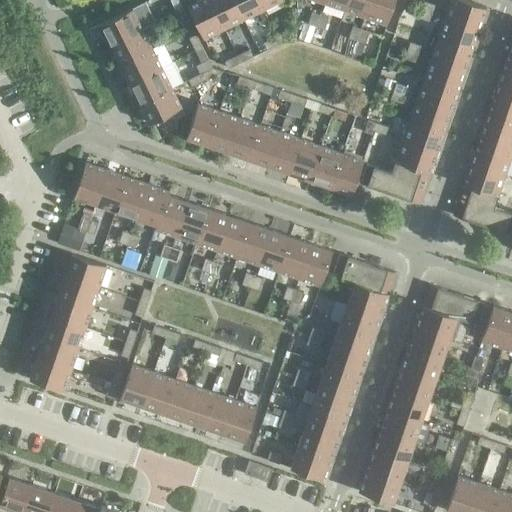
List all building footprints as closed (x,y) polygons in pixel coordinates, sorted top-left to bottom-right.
[(183,8),(178,0),(169,0),(176,12),(183,8)] [(223,29),(209,0),(200,0),(187,6),(204,39),(223,29)] [(243,19),(233,0),(209,0),(223,29),(243,19)] [(263,10),(258,0),(233,0),(243,19),(263,10)] [(282,0),(258,0),(263,10),(282,0)] [(347,0),(324,0),(323,3),(344,10),(347,0)] [(371,0),(347,0),(344,10),(365,17),(371,0)] [(394,0),(371,0),(365,17),(386,25),(394,0)] [(486,8),(464,0),(449,0),(444,17),(479,29),(486,8)] [(423,1),(420,10),(433,14),(435,6),(423,1)] [(142,27),(132,8),(100,24),(109,43),(142,27)] [(189,20),(183,8),(176,12),(182,24),(189,20)] [(433,14),(420,10),(418,18),(430,22),(433,14)] [(308,24),(316,27),(320,15),(312,12),(308,24)] [(328,18),(320,15),(316,27),(325,30),(328,18)] [(479,29),(444,17),(437,38),(472,50),(479,29)] [(349,38),(357,40),(361,28),(353,26),(349,38)] [(152,47),(142,27),(109,43),(119,63),(152,47)] [(369,31),(361,28),(357,40),(365,43),(369,31)] [(288,30),(275,36),(279,43),(291,37),(288,30)] [(202,47),(195,34),(188,37),(195,50),(202,47)] [(279,43),(275,36),(263,42),(267,50),(279,43)] [(472,50),(437,38),(430,59),(464,71),(472,50)] [(409,42),(407,50),(419,54),(422,46),(409,42)] [(162,67),(152,47),(119,63),(129,83),(162,67)] [(208,59),(202,47),(195,50),(201,63),(208,59)] [(249,49),(237,55),(240,63),(253,56),(249,49)] [(419,54),(407,50),(404,58),(416,62),(419,54)] [(240,63),(237,55),(224,61),(226,65),(231,67),(240,63)] [(464,71),(430,59),(423,80),(457,92),(464,71)] [(511,62),(505,60),(498,81),(511,85),(511,62)] [(171,87),(162,67),(129,83),(139,103),(171,87)] [(223,71),(213,67),(200,73),(204,80),(223,71)] [(204,80),(200,73),(188,79),(191,87),(204,80)] [(252,80),(239,75),(237,83),(250,87),(252,80)] [(265,84),(252,80),(250,87),(263,92),(265,84)] [(457,92),(423,80),(415,101),(450,113),(457,92)] [(511,85),(498,81),(491,102),(511,108),(511,85)] [(395,83),(393,91),(405,95),(408,87),(395,83)] [(181,107),(171,87),(139,103),(149,123),(181,107)] [(293,94),(280,89),(277,97),(290,102),(293,94)] [(405,95),(393,91),(390,99),(402,103),(405,95)] [(306,98),(293,94),(290,102),(304,106),(306,98)] [(450,113),(415,101),(408,122),(442,134),(450,113)] [(511,108),(491,102),(484,122),(511,131),(511,108)] [(185,138),(206,145),(218,111),(197,103),(185,138)] [(334,108),(321,103),(318,111),(331,116),(334,108)] [(347,113),(334,108),(331,116),(344,120),(347,113)] [(239,118),(218,111),(206,145),(228,152),(239,118)] [(260,125),(239,118),(228,152),(249,159),(260,125)] [(371,134),(373,130),(375,122),(368,120),(363,132),(371,134)] [(388,127),(375,122),(373,130),(385,135),(388,127)] [(442,134),(408,122),(401,143),(435,155),(442,134)] [(511,154),(511,131),(484,122),(477,143),(511,155),(511,154)] [(280,132),(260,125),(249,159),(268,166),(280,132)] [(301,139),(280,132),(268,166),(289,173),(301,139)] [(321,146),(301,139),(289,173),(309,180),(321,146)] [(435,155),(401,143),(394,164),(428,176),(435,155)] [(511,155),(477,143),(470,164),(505,176),(511,155)] [(342,153),(321,146),(309,180),(330,187),(342,153)] [(363,160),(342,153),(330,187),(351,194),(363,160)] [(107,168),(85,161),(73,196),(95,203),(107,168)] [(366,163),(359,183),(418,203),(428,176),(394,164),(391,172),(366,163)] [(505,176),(470,164),(463,185),(498,196),(505,176)] [(127,176),(107,168),(95,203),(116,211),(127,176)] [(148,183),(127,176),(116,211),(136,218),(148,183)] [(169,190),(148,183),(136,218),(156,225),(154,229),(155,229),(169,190)] [(498,196),(463,185),(453,215),(511,234),(511,213),(494,207),(498,196)] [(169,190),(155,229),(176,236),(188,201),(168,194),(169,190)] [(208,208),(188,201),(176,236),(197,243),(208,208)] [(229,215),(208,208),(197,243),(217,250),(229,215)] [(250,222),(229,215),(217,250),(238,257),(250,222)] [(77,227),(85,230),(90,219),(81,216),(77,227)] [(98,222),(90,219),(85,230),(94,233),(98,222)] [(270,229),(250,222),(238,257),(259,264),(270,229)] [(291,236),(270,229),(259,264),(279,271),(291,236)] [(118,241),(126,244),(130,232),(122,230),(118,241)] [(139,235),(130,232),(126,244),(135,247),(139,235)] [(312,243),(291,236),(279,271),(300,278),(312,243)] [(332,250),(312,243),(300,278),(320,285),(332,250)] [(168,259),(172,247),(164,244),(160,256),(168,259)] [(120,263),(135,268),(141,252),(126,247),(120,263)] [(181,250),(172,247),(168,259),(176,262),(181,250)] [(395,272),(339,252),(332,275),(354,282),(388,294),(395,272)] [(106,265),(72,253),(65,274),(99,286),(106,265)] [(161,278),(168,259),(160,256),(154,254),(148,273),(161,278)] [(201,270),(209,273),(213,261),(205,258),(201,270)] [(222,264),(213,261),(209,273),(217,276),(222,264)] [(241,284),(250,287),(254,275),(246,272),(241,284)] [(99,286),(65,274),(58,295),(92,307),(99,286)] [(262,278),(254,275),(250,287),(258,290),(262,278)] [(388,294),(354,282),(347,302),(381,314),(388,294)] [(486,303),(430,284),(422,306),(456,317),(478,325),(486,303)] [(283,298),(291,301),(295,289),(287,286),(283,298)] [(143,288),(139,301),(146,304),(151,291),(143,288)] [(304,292),(295,289),(291,301),(299,304),(304,292)] [(92,307),(58,295),(50,315),(85,327),(92,307)] [(146,304),(139,301),(135,314),(142,317),(146,304)] [(381,314),(347,302),(340,322),(374,334),(381,314)] [(511,313),(511,312),(492,305),(480,339),(501,347),(511,313)] [(456,317),(422,306),(415,325),(450,337),(456,317)] [(511,313),(501,347),(511,350),(511,313)] [(85,327),(50,315),(43,336),(77,348),(85,327)] [(374,334),(340,322),(333,343),(367,355),(374,334)] [(167,329),(154,325),(151,332),(164,337),(167,329)] [(450,337),(415,325),(408,346),(442,358),(450,337)] [(312,327),(309,336),(321,340),(324,331),(312,327)] [(129,329),(125,342),(132,345),(137,331),(129,329)] [(180,334),(167,329),(164,337),(177,341),(180,334)] [(77,348),(43,336),(36,357),(70,369),(77,348)] [(321,340),(309,336),(306,344),(318,348),(321,340)] [(208,343),(195,339),(192,346),(205,351),(208,343)] [(132,345),(125,342),(120,355),(128,358),(132,345)] [(221,348),(208,343),(205,351),(219,355),(221,348)] [(367,355),(333,343),(326,364),(360,375),(367,355)] [(442,358),(408,346),(401,367),(435,378),(442,358)] [(249,357),(236,353),(233,360),(246,365),(249,357)] [(475,356),(471,367),(479,370),(483,359),(475,356)] [(70,369),(36,357),(29,378),(63,390),(70,369)] [(262,362),(249,357),(246,365),(259,369),(262,362)] [(152,371),(131,364),(119,398),(140,405),(152,371)] [(360,375),(326,364),(319,384),(353,396),(360,375)] [(477,379),(479,370),(471,367),(467,366),(464,375),(477,379)] [(435,378),(401,367),(394,387),(428,399),(435,378)] [(298,368),(295,376),(307,381),(310,372),(298,368)] [(115,370),(111,383),(118,385),(123,372),(115,370)] [(173,378),(152,371),(140,405),(161,412),(173,378)] [(307,381),(295,376),(292,385),(304,389),(307,381)] [(194,385),(173,378),(161,412),(182,419),(194,385)] [(118,385),(111,383),(106,396),(114,398),(118,385)] [(353,396),(319,384),(312,405),(346,417),(353,396)] [(215,392),(194,385),(182,419),(203,426),(215,392)] [(428,399),(394,387),(387,408),(421,420),(428,399)] [(235,399),(215,392),(203,426),(224,433),(235,399)] [(465,397),(460,410),(468,413),(473,400),(465,397)] [(256,406),(235,399),(224,433),(244,440),(256,406)] [(346,417),(312,405),(305,426),(339,438),(346,417)] [(421,420),(387,408),(380,429),(414,441),(421,420)] [(284,409),(281,417),(293,421),(296,413),(284,409)] [(468,413),(460,410),(456,423),(463,426),(468,413)] [(293,421),(281,417),(278,425),(290,430),(293,421)] [(339,438),(305,426),(297,447),(332,459),(339,438)] [(414,441),(380,429),(373,450),(407,461),(414,441)] [(451,438),(438,434),(433,446),(446,451),(451,438)] [(493,441),(480,436),(477,444),(490,448),(493,441)] [(451,438),(446,451),(454,454),(459,441),(451,438)] [(506,445),(493,441),(490,448),(503,453),(506,445)] [(332,459),(297,447),(290,468),(324,479),(332,459)] [(407,461),(373,450),(366,470),(400,482),(407,461)] [(269,451),(266,459),(279,464),(281,455),(269,451)] [(454,454),(446,451),(442,464),(449,467),(454,454)] [(268,481),(272,467),(249,459),(244,473),(268,481)] [(400,482),(366,470),(359,491),(393,503),(400,482)] [(467,511),(478,482),(457,475),(445,509),(453,511),(467,511)] [(0,501),(0,504),(22,511),(32,485),(9,477),(0,501)] [(437,479),(432,492),(440,495),(444,481),(437,479)] [(490,511),(498,489),(478,482),(467,511),(490,511)] [(47,511),(55,492),(32,485),(22,511),(47,511)] [(511,511),(511,493),(498,489),(490,511),(511,511)] [(73,511),(77,500),(55,492),(47,511),(73,511)] [(440,495),(432,492),(428,505),(435,508),(440,495)] [(99,508),(77,500),(73,511),(98,511),(100,508),(99,508)]
